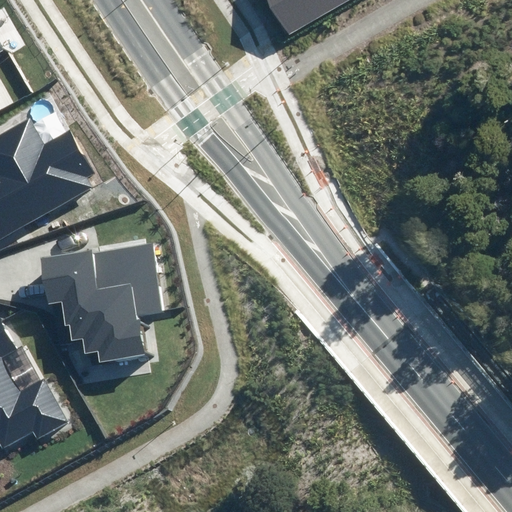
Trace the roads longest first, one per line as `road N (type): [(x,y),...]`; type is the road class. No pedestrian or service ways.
road 1 (secondary): [(511,477),(301,225)]
road 2 (secondary): [(301,225),(186,104),(117,0)]
road 3 (secondary): [(165,0),(301,225)]
